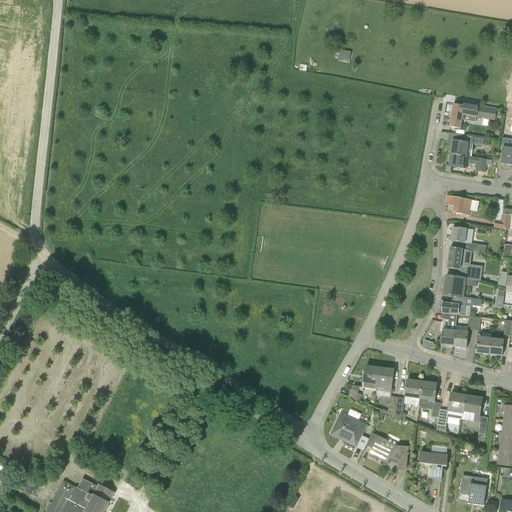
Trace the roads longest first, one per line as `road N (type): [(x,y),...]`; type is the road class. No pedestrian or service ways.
road 1 (unclassified): [(310,431),(36,253)]
road 2 (unclassified): [(36,253),(53,0)]
road 3 (residential): [(410,351),(438,301),(444,229),(437,183)]
road 4 (residential): [(364,335),(429,180)]
road 5 (residential): [(421,511),(322,453),(310,431)]
